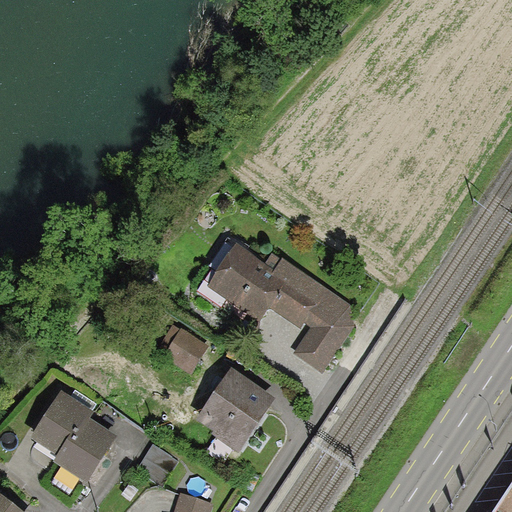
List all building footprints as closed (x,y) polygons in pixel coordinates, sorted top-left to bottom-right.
[(266,275),(231,253),(206,292),(259,325),(269,311),(304,333),(289,357),(320,376),(355,322),(350,308),(275,261),(266,275)] [(205,351),(179,336),(166,358),(192,373),(205,351)] [(270,399),(226,370),(193,420),(237,449),(270,399)] [(89,411),(60,394),(34,439),(56,452),(49,464),(86,486),(114,440),(83,421),(89,411)] [(176,464),(151,449),(136,474),(161,489),(176,464)] [(175,511),(210,511),(213,504),(179,495),(175,511)] [(0,511),(16,511),(0,499),(0,511)]
